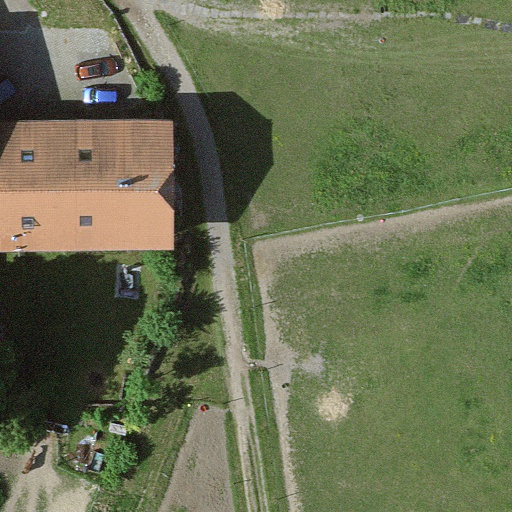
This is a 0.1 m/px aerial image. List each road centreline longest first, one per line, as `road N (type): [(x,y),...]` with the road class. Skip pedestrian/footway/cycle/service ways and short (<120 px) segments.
road 1 (track): [(257,511),(192,98),(120,0)]
road 2 (track): [(117,511),(217,234)]
